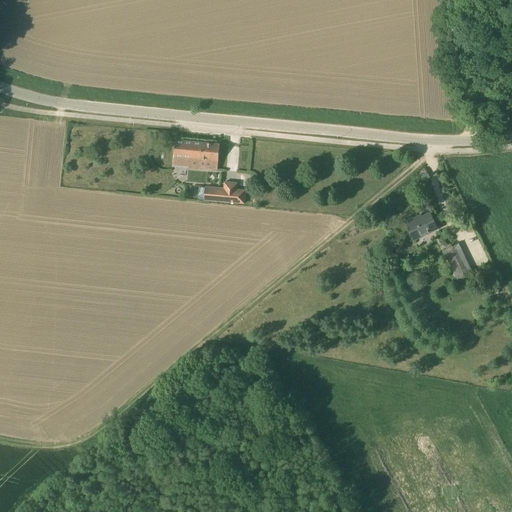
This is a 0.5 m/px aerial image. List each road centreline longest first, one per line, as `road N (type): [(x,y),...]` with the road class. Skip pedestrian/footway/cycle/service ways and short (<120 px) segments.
road 1 (track): [(428,140),(414,166),(87,437),(33,446),(0,439)]
road 2 (tertiary): [(0,85),(120,111),(442,141),(511,137)]
road 3 (track): [(460,0),(471,139)]
